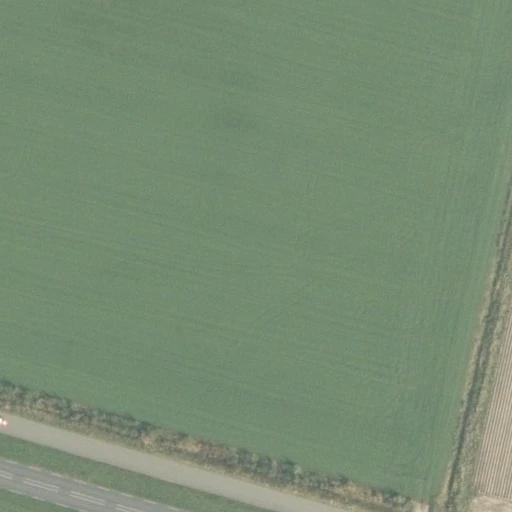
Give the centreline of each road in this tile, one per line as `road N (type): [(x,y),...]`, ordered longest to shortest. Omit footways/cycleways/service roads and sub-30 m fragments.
road 1 (unclassified): [(0,422),(311,511)]
road 2 (primary): [(132,511),(0,474)]
